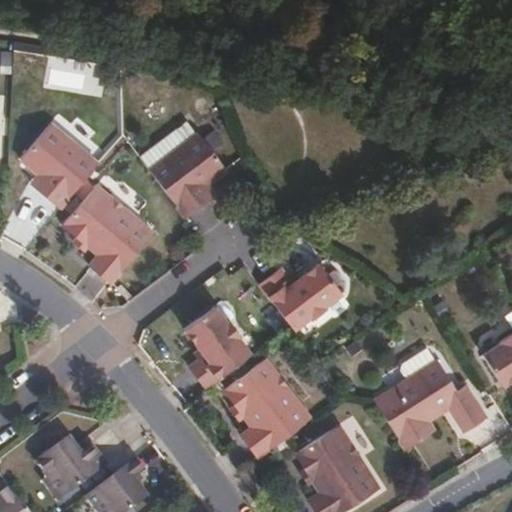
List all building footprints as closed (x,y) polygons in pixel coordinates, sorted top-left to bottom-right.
[(97,161),(103,154),(57,116),(51,123),(97,161)] [(98,162),(50,122),(20,157),(38,172),(47,180),(39,188),(60,207),(98,162)] [(208,182),(226,168),(198,131),(149,168),(184,214),(206,198),(199,189),(208,182)] [(47,180),(38,172),(31,181),(39,188),(47,180)] [(206,198),(215,191),(208,182),(199,189),(206,198)] [(111,282),(153,231),(96,183),(62,223),(78,236),(87,244),(98,253),(89,264),(111,282)] [(83,248),(87,244),(78,236),(74,240),(83,248)] [(324,305),(341,292),(318,262),(298,277),(292,283),(288,278),(288,277),(280,267),(259,283),(293,328),(310,316),(311,318),(326,307),(324,305)] [(288,278),(292,283),(298,277),(294,273),(288,277),(288,278)] [(250,352),(239,339),(239,335),(229,321),(227,322),(214,305),(184,327),(199,347),(204,354),(200,358),(189,366),(205,387),(250,352)] [(511,332),(499,340),(500,343),(482,354),(502,385),(511,379),(511,332)] [(204,354),(199,347),(195,351),(200,358),(204,354)] [(406,378),(435,360),(427,347),(401,363),(400,369),(406,378)] [(310,417),(265,357),(223,388),(235,404),(244,415),(251,426),(241,433),(257,457),(310,417)] [(486,416),(471,391),(461,397),(456,389),(437,358),(435,360),(406,378),(374,399),(404,447),(434,429),(428,420),(448,407),(463,431),(486,416)] [(471,391),(465,383),(456,389),(461,397),(471,391)] [(244,415),(235,404),(230,407),(239,418),(244,415)] [(340,511),(380,487),(339,423),(294,451),(305,469),(313,480),(319,491),(308,498),(317,511),(340,511)] [(106,463),(90,442),(86,445),(79,451),(75,446),(76,446),(67,435),(35,458),(47,475),(43,477),(59,498),(106,463)] [(79,451),(86,445),(82,441),(76,446),(75,446),(79,451)] [(124,511),(147,495),(137,482),(133,477),(140,473),(145,469),(136,457),(87,494),(100,511),(124,511)] [(252,465),(242,472),(254,488),(263,482),(252,465)] [(313,480),(305,469),(301,472),(308,483),(313,480)] [(137,482),(143,478),(140,473),(133,477),(137,482)] [(28,511),(5,481),(0,485),(0,511),(28,511)]
